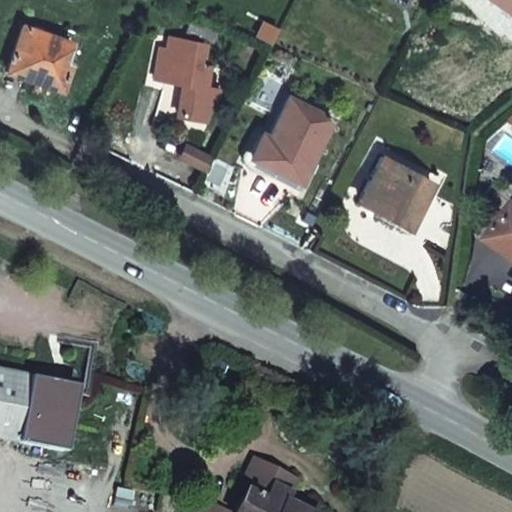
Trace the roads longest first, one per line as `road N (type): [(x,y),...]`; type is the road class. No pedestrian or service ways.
road 1 (residential): [(0,109),(436,337),(436,413)]
road 2 (primary): [(0,193),(436,413)]
